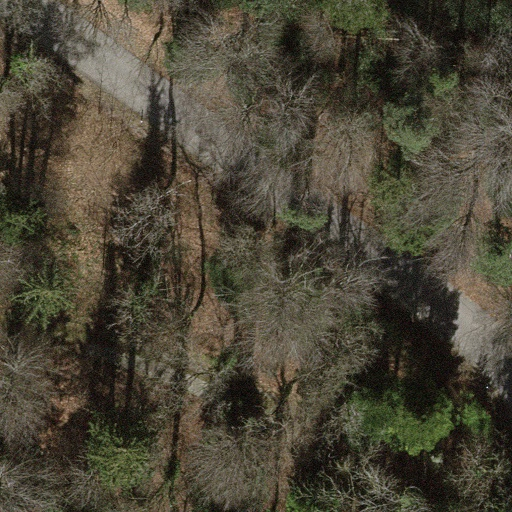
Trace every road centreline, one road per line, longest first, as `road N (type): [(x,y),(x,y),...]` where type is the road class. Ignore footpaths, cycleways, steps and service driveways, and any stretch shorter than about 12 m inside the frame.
road 1 (tertiary): [(511,369),(412,281),(14,0)]
road 2 (track): [(451,511),(215,356),(77,314),(0,307)]
